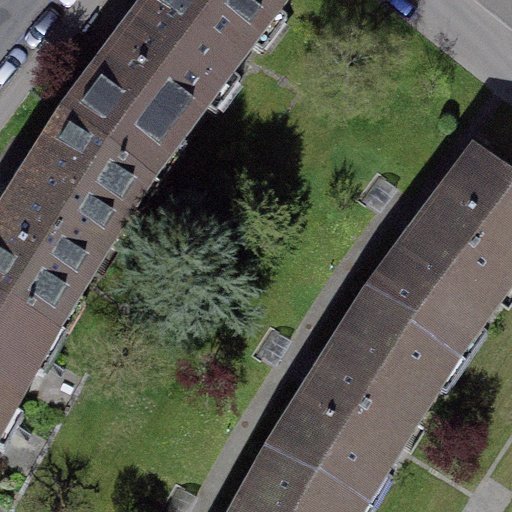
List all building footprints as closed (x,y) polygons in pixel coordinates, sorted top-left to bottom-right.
[(285,3),(280,0),(156,0),(134,30),(66,120),(151,184),(152,182),(149,180),(176,145),(179,147),(285,3)] [(151,184),(66,120),(15,200),(0,224),(0,301),(57,333),(58,331),(55,330),(74,300),(77,302),(132,214),(129,212),(148,183),(150,185),(151,184)] [(511,183),(478,159),(425,228),(372,298),(455,360),(475,332),(477,334),(511,287),(511,183)] [(455,360),(372,298),(321,378),(271,458),(361,508),(380,478),(382,479),(439,390),(436,388),(455,360)] [(56,334),(57,333),(0,301),(0,435),(34,374),(32,372),(54,333),(56,334)] [(358,511),(361,508),(271,458),(240,511),(358,511)]
